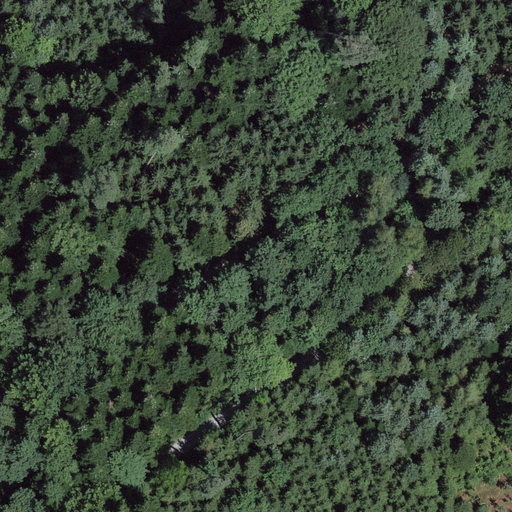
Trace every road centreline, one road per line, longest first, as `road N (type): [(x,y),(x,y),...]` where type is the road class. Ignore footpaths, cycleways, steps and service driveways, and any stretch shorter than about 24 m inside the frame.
road 1 (track): [(0,395),(511,109)]
road 2 (track): [(102,511),(220,425),(511,177)]
